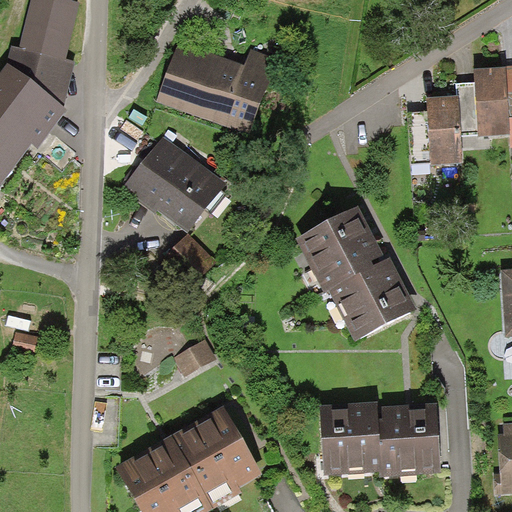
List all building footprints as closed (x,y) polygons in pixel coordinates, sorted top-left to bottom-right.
[(64,0),(35,0),(21,51),(62,62),(79,4),(64,0)] [(10,72),(59,109),(72,65),(62,62),(21,51),(14,48),(10,72)] [(238,79),(173,53),(152,103),(209,127),(240,146),(270,70),(246,60),(238,79)] [(10,72),(5,68),(0,74),(0,184),(31,144),(39,149),(66,114),(59,109),(10,72)] [(511,69),(476,71),(476,85),(478,134),(511,132),(511,69)] [(478,134),(476,85),(454,85),(454,103),(455,135),(478,134)] [(455,135),(454,103),(426,104),(429,162),(456,161),(455,135)] [(162,143),(124,191),(181,236),(219,188),(162,143)] [(359,208),(297,241),(325,296),(329,294),(355,344),(417,312),(390,260),(387,262),(384,256),(359,208)] [(182,247),(157,271),(182,297),(207,272),(182,247)] [(511,270),(502,271),(506,338),(511,338),(511,270)] [(14,338),(10,357),(34,363),(39,344),(14,338)] [(200,349),(173,363),(183,382),(210,367),(200,349)] [(378,404),(320,408),(325,478),(380,474),(380,479),(441,475),(437,406),(384,409),(378,410),(378,404)] [(172,437),(116,469),(140,511),(212,511),(242,496),(239,491),(262,477),(223,408),(172,437)] [(511,424),(504,424),(505,437),(500,437),(502,475),(495,476),(496,495),(511,494),(511,424)]
